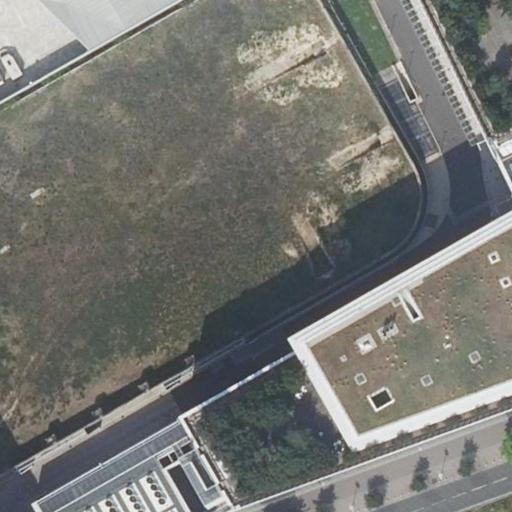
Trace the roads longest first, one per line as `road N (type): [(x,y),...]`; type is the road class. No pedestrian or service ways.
road 1 (residential): [(0,432),(136,353),(219,282)]
road 2 (residential): [(219,282),(110,107)]
road 3 (residential): [(219,282),(328,230)]
